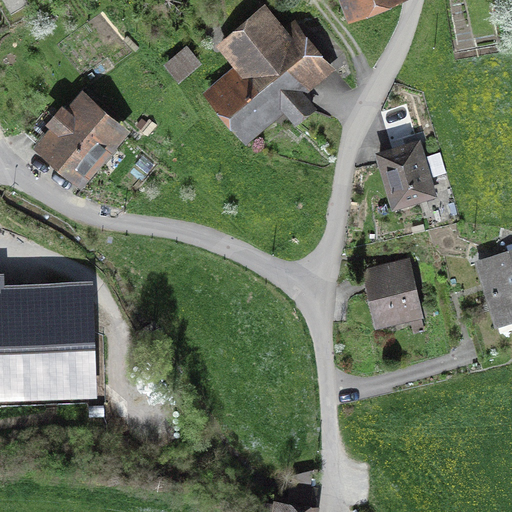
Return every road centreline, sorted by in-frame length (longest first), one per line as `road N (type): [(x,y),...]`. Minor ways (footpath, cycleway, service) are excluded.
road 1 (residential): [(315,291),(217,240),(64,203),(0,156)]
road 2 (residential): [(415,0),(393,64),(353,138),(315,291)]
road 3 (unclassified): [(315,291),(328,394),(326,511)]
